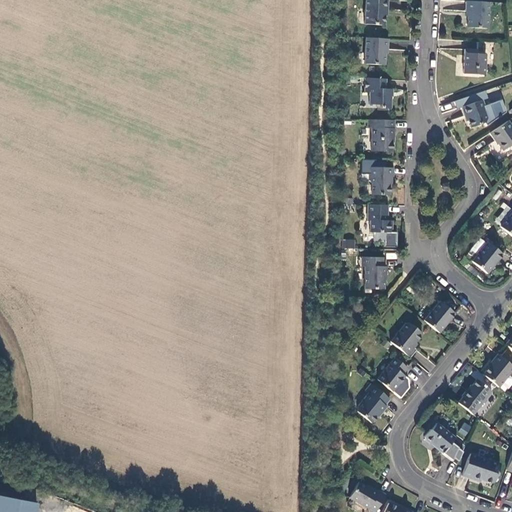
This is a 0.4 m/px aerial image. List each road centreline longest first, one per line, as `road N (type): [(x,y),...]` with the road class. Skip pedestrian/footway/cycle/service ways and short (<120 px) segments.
road 1 (residential): [(430,0),(427,102),(471,193),(437,251),(442,267),(490,312)]
road 2 (residential): [(490,312),(405,415),(398,446),(407,470),(492,511)]
